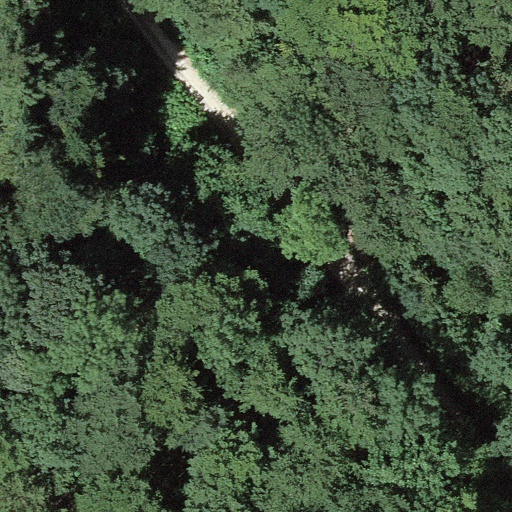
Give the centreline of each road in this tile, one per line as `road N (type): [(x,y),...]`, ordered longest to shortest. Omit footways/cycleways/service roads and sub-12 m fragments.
road 1 (track): [(511,498),(238,139),(117,0)]
road 2 (track): [(196,0),(386,28),(511,71)]
